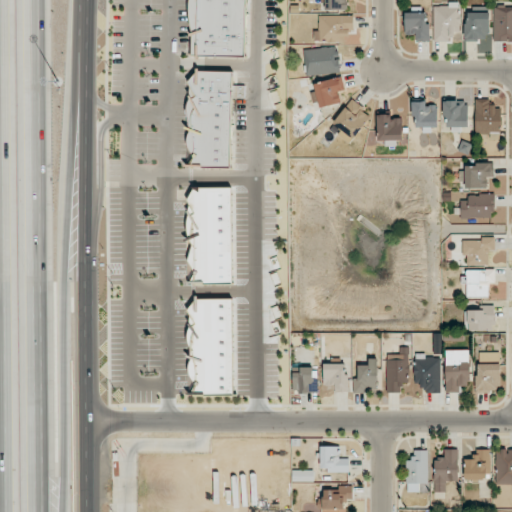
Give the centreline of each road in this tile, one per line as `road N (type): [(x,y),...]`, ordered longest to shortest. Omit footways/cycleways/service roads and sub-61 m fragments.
road 1 (motorway): [(64,511),(67,258),(84,0)]
road 2 (secondary): [(90,511),(86,0)]
road 3 (motorway): [(46,511),(43,0)]
road 4 (residential): [(89,425),(511,423)]
road 5 (residential): [(511,69),(384,69)]
